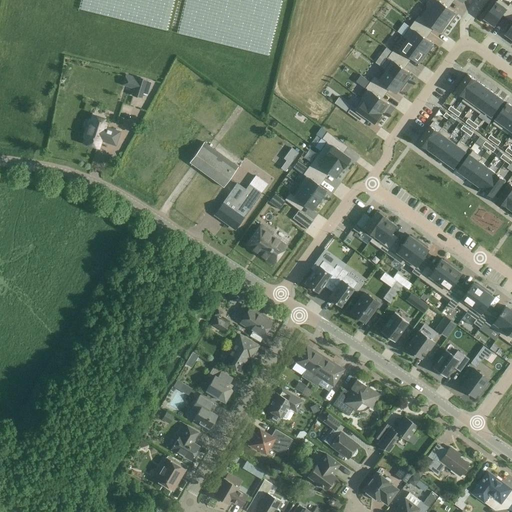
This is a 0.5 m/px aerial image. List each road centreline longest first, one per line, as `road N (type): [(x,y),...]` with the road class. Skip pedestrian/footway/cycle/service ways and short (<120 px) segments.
road 1 (tertiary): [(279,298),(102,186),(0,160)]
road 2 (residential): [(185,511),(300,311)]
road 3 (tertiary): [(474,428),(300,311)]
road 4 (residential): [(465,42),(390,141),(371,184)]
road 5 (residential): [(371,184),(466,258),(492,261),(511,275)]
road 6 (residential): [(371,184),(356,191),(279,298)]
